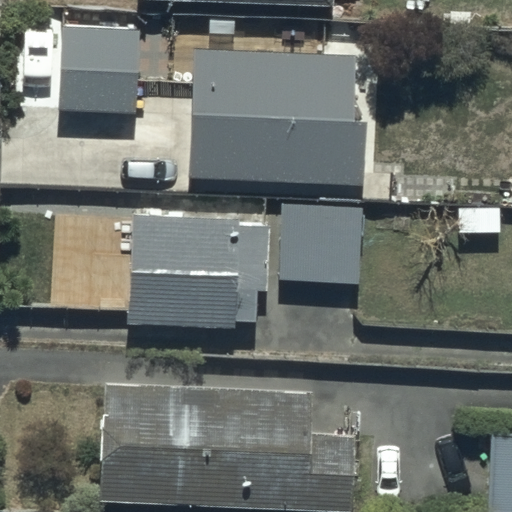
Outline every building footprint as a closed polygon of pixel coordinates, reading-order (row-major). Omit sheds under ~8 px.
[(136,0),(136,6),(340,8),(339,0),(136,0)] [(137,26),(61,27),(62,106),(138,105),(137,26)] [(357,56),(213,53),(212,104),(170,103),(168,172),(354,176),(357,56)] [(370,208),(288,203),(283,279),(365,285),(370,208)] [(242,219),(130,213),(125,322),(237,327),(242,219)] [(314,392),(104,384),(100,503),(338,511),(359,511),(362,435),(312,433),(314,392)] [(511,511),(511,430),(493,430),(488,511),(511,511)]
